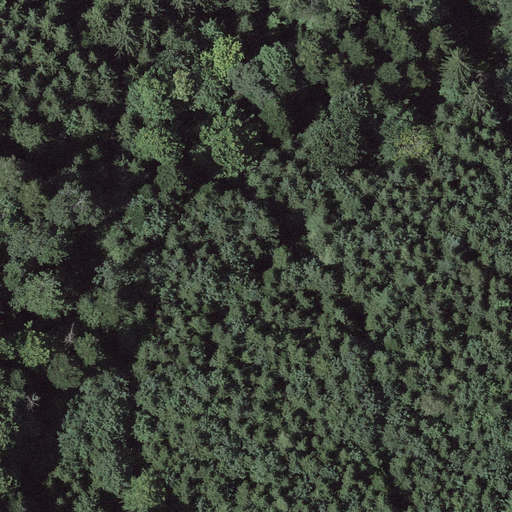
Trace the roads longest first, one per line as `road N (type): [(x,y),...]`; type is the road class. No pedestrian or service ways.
road 1 (track): [(133,511),(130,424),(111,337),(92,322),(0,294)]
road 2 (track): [(425,0),(511,130)]
